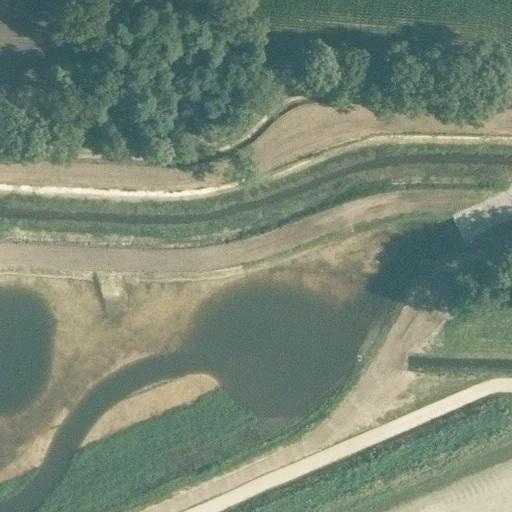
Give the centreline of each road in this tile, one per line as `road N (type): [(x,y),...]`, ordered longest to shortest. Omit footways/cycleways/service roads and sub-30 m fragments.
road 1 (track): [(511,87),(320,74),(271,90),(233,128),(203,144),(0,137)]
road 2 (track): [(207,511),(511,385)]
